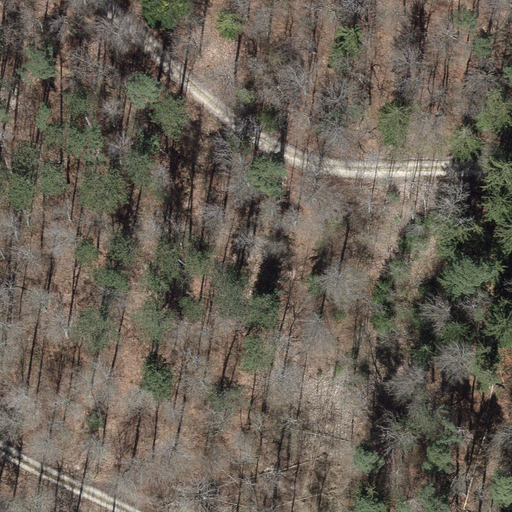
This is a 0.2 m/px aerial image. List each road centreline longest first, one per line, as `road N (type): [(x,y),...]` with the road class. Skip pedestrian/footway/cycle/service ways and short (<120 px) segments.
road 1 (track): [(105,0),(252,134),(309,163),(511,170)]
road 2 (track): [(0,427),(116,511)]
